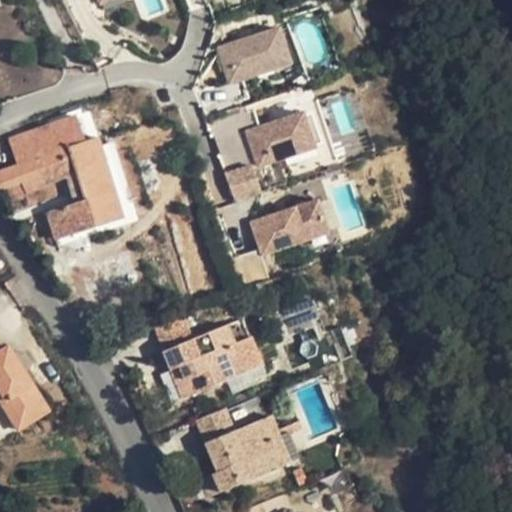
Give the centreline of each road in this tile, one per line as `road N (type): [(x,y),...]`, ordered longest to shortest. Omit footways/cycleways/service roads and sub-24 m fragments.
road 1 (residential): [(167,511),(125,420),(0,223)]
road 2 (residential): [(0,113),(109,74),(173,75)]
road 3 (residential): [(173,75),(221,203)]
